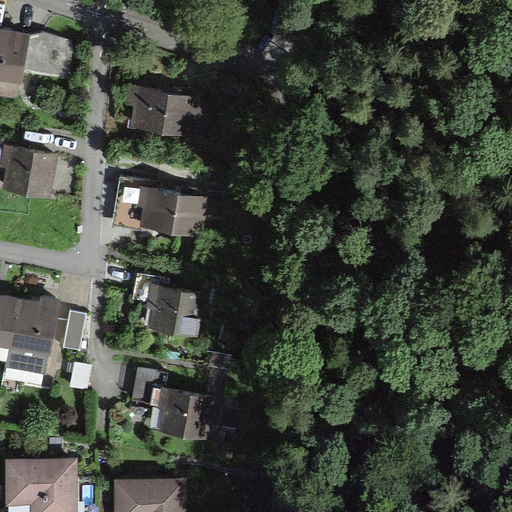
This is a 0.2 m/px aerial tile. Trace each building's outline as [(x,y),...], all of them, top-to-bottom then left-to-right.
[(0,28),(0,80),(19,84),(21,84),(24,69),(29,36),(30,34),(8,30),(0,28)] [(43,33),(29,36),(24,69),(45,73),(69,75),(73,41),(43,33)] [(0,95),(17,99),(19,84),(0,80),(0,95)] [(170,91),(130,84),(126,105),(133,106),(129,127),(193,138),(193,134),(199,100),(199,96),(170,91)] [(216,103),(199,100),(193,134),(210,136),(216,103)] [(58,154),(3,144),(0,164),(0,167),(5,168),(1,190),(50,198),(55,169),(58,154)] [(150,181),(120,176),(112,225),(140,230),(141,226),(202,236),(206,214),(208,196),(179,192),(149,187),(150,181)] [(209,191),(208,196),(206,214),(226,217),(229,194),(209,191)] [(165,278),(138,273),(133,298),(148,301),(151,283),(164,285),(165,278)] [(164,285),(151,283),(148,301),(146,308),(153,309),(149,328),(198,338),(206,293),(164,285)] [(11,348),(21,299),(0,295),(0,294),(0,360),(6,362),(9,348),(11,348)] [(33,301),(21,299),(11,348),(9,348),(6,362),(5,367),(45,375),(49,356),(51,356),(62,300),(41,296),(39,302),(33,301)] [(87,314),(71,310),(64,346),(79,350),(87,314)] [(92,365),(75,362),(70,386),(88,389),(92,365)] [(168,373),(139,367),(132,401),(158,406),(162,387),(165,388),(168,373)] [(165,388),(162,387),(158,406),(158,408),(164,409),(160,431),(207,440),(215,397),(165,388)] [(77,511),(78,457),(6,459),(6,505),(9,506),(31,505),(30,511),(77,511)] [(186,511),(186,479),(114,479),(114,511),(186,511)]
